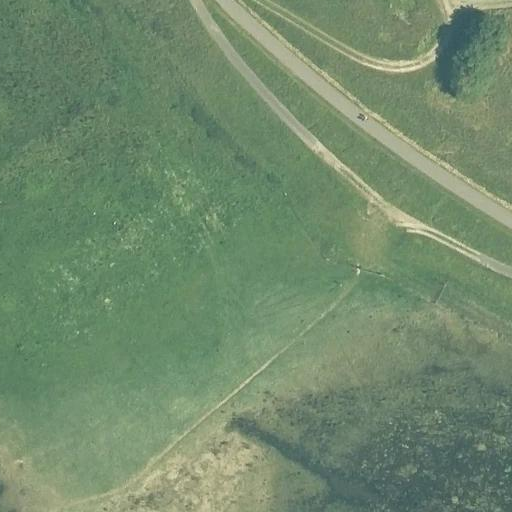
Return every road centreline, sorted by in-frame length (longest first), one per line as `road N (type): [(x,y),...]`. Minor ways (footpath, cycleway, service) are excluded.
road 1 (unclassified): [(511,219),(411,158),(225,0)]
road 2 (track): [(386,206),(260,94),(195,0)]
road 3 (track): [(256,0),(396,70),(422,65),(440,50),(445,23),(437,0)]
road 4 (track): [(511,273),(386,206)]
